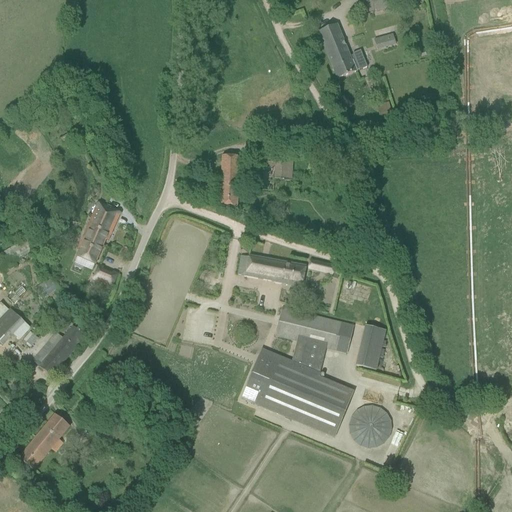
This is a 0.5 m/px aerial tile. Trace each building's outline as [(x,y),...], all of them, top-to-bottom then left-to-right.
[(393,10),(390,0),(369,0),(373,15),(393,10)] [(318,33),(337,80),(357,72),(357,71),(359,70),(360,71),(367,68),(361,52),(353,55),(353,56),(350,58),(337,25),(318,33)] [(393,36),(384,39),(387,48),(395,46),(393,36)] [(389,103),(376,106),(379,117),(391,114),(389,103)] [(273,179),(291,181),(293,157),(275,156),(273,179)] [(221,157),(218,207),(236,208),(237,192),(244,193),(245,158),(221,157)] [(74,263),(71,271),(80,275),(83,267),(85,268),(88,262),(95,265),(106,241),(108,242),(120,214),(111,210),(97,204),(84,234),(86,235),(74,263)] [(32,236),(0,255),(0,272),(40,249),(32,236)] [(241,257),(238,274),(274,281),(273,283),(282,284),(282,282),(285,283),(291,284),(291,286),(302,288),(306,266),(250,255),(249,258),(241,257)] [(334,271),(335,266),(311,261),(310,262),(310,263),(308,271),(333,277),(334,272),(334,271)] [(93,280),(111,288),(117,275),(98,267),(93,280)] [(50,279),(34,290),(42,300),(57,289),(50,279)] [(260,354),(242,396),(246,398),(335,435),(353,393),(318,379),(326,350),(346,355),(353,328),(341,325),(341,324),(282,309),(275,337),(297,343),(290,367),(264,356),(260,354)] [(10,311),(0,321),(0,334),(6,328),(13,335),(24,324),(17,317),(10,311)] [(32,361),(51,378),(85,338),(73,326),(61,339),(56,334),(32,361)] [(375,371),(385,332),(365,327),(355,367),(375,371)] [(30,333),(23,341),(31,348),(38,340),(30,333)] [(366,402),(342,431),(365,450),(369,444),(376,451),(396,427),(366,402)] [(53,415),(18,459),(26,465),(34,471),(52,450),(55,453),(62,445),(58,441),(69,428),(61,422),(53,415)] [(188,417),(184,422),(193,430),(198,425),(188,417)] [(89,445),(77,459),(82,464),(95,450),(89,445)]
